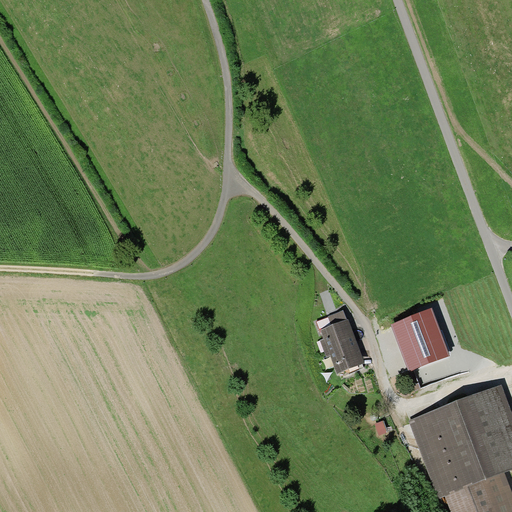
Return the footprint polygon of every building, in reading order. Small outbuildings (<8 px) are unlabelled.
[(428,371),(433,371),(432,313),(392,328),(410,375),(417,375),(428,371)] [(347,324),(322,333),(324,341),(319,343),(324,357),(330,355),(336,374),(362,365),(347,324)] [(511,418),(501,388),(409,422),(437,497),(444,495),(450,511),(511,511),(511,497),(503,473),(511,469),(511,418)] [(381,424),(373,426),(377,436),(384,434),(381,424)] [(391,434),(382,437),(385,445),(401,439),(398,430),(390,432),(391,434)]
